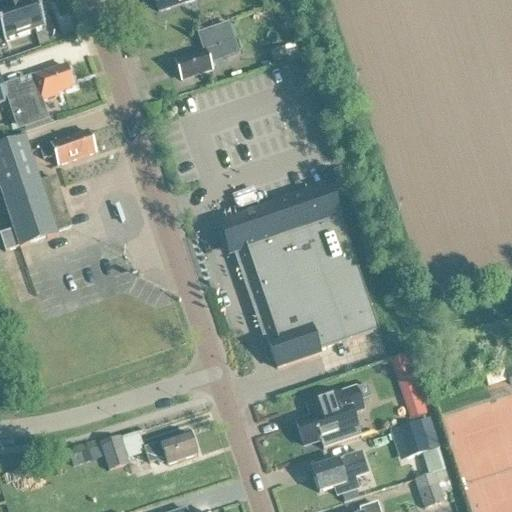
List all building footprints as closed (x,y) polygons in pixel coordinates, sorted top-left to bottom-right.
[(0,0),(0,34),(4,45),(5,44),(5,43),(43,30),(44,31),(45,30),(34,0),(31,0),(23,3),(22,0),(0,0)] [(152,0),(158,16),(205,0),(152,0)] [(212,75),(209,66),(237,57),(227,28),(198,38),(204,55),(175,65),(181,83),(198,78),(199,79),(212,75)] [(292,62),(288,50),(271,55),(275,67),(292,62)] [(0,80),(0,107),(9,104),(8,103),(14,100),(25,131),(49,123),(43,104),(60,98),(59,95),(72,90),(65,69),(33,80),(35,85),(18,90),(16,84),(3,89),(0,80)] [(95,157),(87,135),(39,151),(43,163),(54,159),(58,170),(95,157)] [(0,193),(0,195),(0,204),(3,204),(13,232),(0,236),(0,240),(5,255),(19,250),(19,251),(57,238),(56,235),(70,230),(54,182),(40,186),(25,141),(0,148),(0,193)] [(237,256),(240,255),(270,343),(267,344),(277,373),(320,358),(319,355),(378,334),(339,221),(328,189),(226,224),(237,256)] [(411,371),(394,377),(397,385),(414,380),(411,371)] [(310,422),(296,427),(303,449),(315,444),(316,445),(320,444),(323,453),(360,440),(360,439),(355,440),(348,418),(363,413),(360,404),(370,401),(366,388),(329,401),(305,409),(310,422)] [(420,398),(403,404),(406,415),(424,410),(420,398)] [(421,425),(398,432),(408,462),(430,456),(421,425)] [(167,468),(196,459),(189,436),(159,446),(144,451),(149,467),(165,462),(167,468)] [(109,474),(128,468),(119,441),(100,447),(109,474)] [(73,470),(101,460),(98,450),(70,459),(73,470)] [(344,462),(311,473),(318,496),(334,491),(336,500),(355,493),(352,482),(367,477),(360,456),(343,461),(344,462)] [(441,496),(448,493),(442,474),(414,484),(423,511),(425,511),(444,506),(441,496)]
